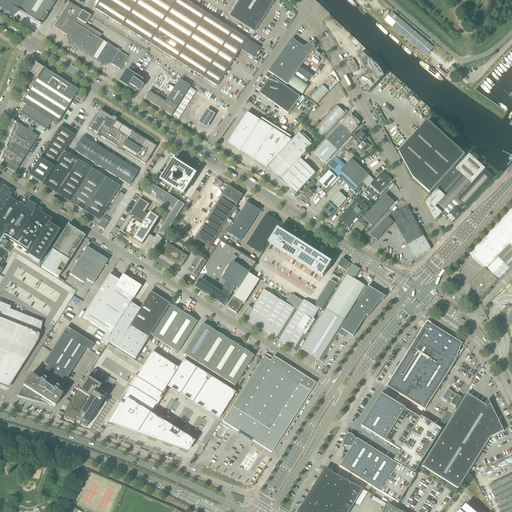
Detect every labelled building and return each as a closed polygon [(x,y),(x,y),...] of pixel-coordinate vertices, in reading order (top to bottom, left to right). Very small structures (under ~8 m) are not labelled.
[(0,0),(0,7),(13,16),(19,11),(26,1),(23,0),(0,0)] [(26,0),(26,1),(19,11),(41,25),(56,0),(26,0)] [(200,10),(183,0),(100,0),(95,9),(217,86),(240,49),(254,57),(259,48),(200,10)] [(274,2),(271,0),(239,0),(229,16),(254,32),(274,2)] [(102,35),(86,24),(91,16),(69,2),(53,27),(67,36),(69,46),(72,45),(84,52),(85,56),(88,55),(100,63),(101,66),(111,64),(119,69),(127,57),(99,39),(102,35)] [(426,56),(433,48),(392,13),(385,21),(426,56)] [(288,85),(315,46),(312,42),(304,47),(292,39),(269,72),(288,85)] [(358,81),(363,89),(368,86),(370,90),(370,91),(381,80),(380,79),(384,77),(384,76),(386,75),(380,70),(380,69),(379,69),(379,68),(363,53),(358,56),(369,75),(358,81)] [(357,72),(358,69),(353,59),(347,62),(349,66),(350,66),(351,68),(350,68),(354,74),(357,72)] [(26,105),(21,113),(47,130),(50,124),(52,125),(54,123),(57,125),(72,101),(74,99),(75,97),(74,97),(78,91),(44,69),(42,67),(41,67),(39,66),(40,66),(39,66),(36,63),(35,63),(35,64),(32,67),(32,66),(32,67),(32,68),(30,72),(30,73),(29,76),(28,76),(29,76),(33,79),(36,81),(22,103),(26,105)] [(450,68),(457,74),(460,70),(454,65),(450,68)] [(437,67),(436,69),(445,77),(446,75),(437,67)] [(135,92),(136,90),(139,91),(139,92),(143,86),(142,86),(140,84),(142,81),(127,71),(120,82),(135,92)] [(300,97),(271,77),(260,93),(288,114),(300,97)] [(150,92),(145,99),(172,116),(190,87),(179,80),(165,102),(150,92)] [(322,85),(310,98),(317,104),(329,91),(322,85)] [(336,105),(313,131),(322,139),(346,114),(348,112),(343,108),(341,110),(336,105)] [(199,123),(207,129),(216,114),(207,109),(199,123)] [(100,111),(89,128),(145,164),(156,147),(116,121),(117,120),(113,117),(112,119),(100,111)] [(316,173),(300,158),(312,146),(299,133),(292,141),(247,112),(228,143),(267,168),(267,169),(267,170),(268,170),(269,171),(270,171),(270,170),(296,194),(316,173)] [(325,164),(337,151),(361,124),(351,114),(326,141),(314,154),(325,164)] [(384,128),(388,126),(382,115),(378,117),(384,128)] [(0,163),(15,173),(38,137),(12,120),(10,122),(0,147),(0,163)] [(427,121),(400,151),(399,153),(413,179),(430,194),(465,156),(465,155),(467,150),(453,145),(427,121)] [(60,126),(29,176),(99,221),(120,187),(64,151),(75,136),(60,126)] [(361,133),(353,141),(358,145),(357,146),(364,152),(369,146),(364,141),(367,138),(361,133)] [(129,185),(138,172),(84,137),(75,151),(129,185)] [(342,150),(337,156),(339,159),(345,153),(342,150)] [(469,154),(466,158),(454,171),(451,175),(425,203),(435,221),(442,214),(446,218),(452,223),(455,220),(455,219),(466,207),(467,208),(495,178),(469,154)] [(336,157),(328,166),(354,191),(357,187),(358,188),(363,183),(369,176),(351,159),(345,166),(336,157)] [(188,169),(189,168),(183,164),(182,165),(174,160),(161,181),(171,187),(173,188),(183,195),(196,174),(188,169)] [(327,166),(318,176),(321,179),(319,182),(326,189),(337,178),(338,176),(327,166)] [(369,176),(363,183),(364,184),(368,187),(370,185),(379,194),(392,180),(383,172),(374,181),(371,177),(369,176)] [(0,213),(10,198),(14,192),(12,191),(12,190),(0,182),(0,213)] [(140,198),(118,233),(152,256),(168,230),(169,230),(185,205),(169,195),(173,188),(171,187),(167,194),(150,183),(143,193),(172,211),(155,238),(149,235),(156,224),(159,218),(150,212),(147,216),(144,214),(150,205),(140,198)] [(235,214),(237,211),(238,209),(236,207),(237,205),(237,204),(242,198),(243,195),(228,186),(222,195),(221,196),(205,222),(185,210),(172,231),(203,251),(211,256),(237,215),(235,214)] [(311,186),(303,195),(307,200),(313,194),(316,191),(313,188),(311,186)] [(339,192),(322,209),(330,217),(347,199),(339,192)] [(363,218),(363,219),(366,221),(372,227),(394,203),(385,195),(363,218)] [(0,273),(3,269),(1,267),(5,260),(4,259),(7,252),(9,253),(12,247),(11,247),(12,246),(39,263),(59,231),(57,230),(61,225),(35,209),(37,206),(28,201),(24,207),(10,198),(0,213),(0,273)] [(368,206),(358,198),(339,218),(348,227),(368,206)] [(241,241),(260,211),(248,203),(229,233),(241,241)] [(415,258),(431,249),(407,206),(388,217),(371,235),(377,241),(394,223),(395,222),(401,234),(407,245),(415,258)] [(470,284),(475,293),(480,303),(511,269),(511,207),(480,242),(469,254),(485,268),(470,284)] [(271,215),(269,217),(266,215),(247,245),(260,253),(279,223),(276,221),(277,219),(271,215)] [(99,226),(104,230),(109,221),(104,218),(99,226)] [(361,221),(356,226),(362,232),(367,226),(364,223),(366,221),(363,219),(361,221)] [(68,226),(66,228),(52,250),(69,261),(85,237),(68,226)] [(324,260),(323,261),(322,260),(322,259),(322,258),(315,254),(312,252),(305,248),(304,249),(303,248),(303,247),(296,242),(293,241),(287,236),(286,236),(286,237),(284,236),(285,235),(284,234),(277,230),(269,243),(323,277),(331,264),(324,260)] [(181,267),(188,257),(167,244),(160,254),(181,267)] [(69,275),(84,284),(86,280),(93,284),(108,261),(87,247),(69,275)] [(52,250),(41,267),(58,278),(69,261),(52,250)] [(193,274),(197,277),(206,261),(203,259),(193,274)] [(342,259),(337,266),(343,269),(346,271),(351,264),(342,259)] [(201,279),(195,288),(196,288),(200,290),(199,290),(200,290),(203,292),(203,293),(203,292),(206,294),(206,295),(207,294),(209,296),(210,296),(209,297),(210,297),(213,299),(216,301),(217,301),(220,303),(221,304),(224,305),(224,306),(229,297),(231,294),(232,294),(231,293),(233,290),(234,291),(234,290),(233,290),(235,287),(239,289),(250,272),(233,261),(222,278),(227,281),(223,288),(224,289),(222,292),(212,286),(208,284),(201,279)] [(310,336),(301,349),(307,352),(321,361),(327,352),(359,300),(367,287),(354,279),(360,269),(354,265),(312,332),(307,334),(305,337),(310,336)] [(249,274),(233,298),(242,304),(258,279),(249,274)] [(109,275),(82,318),(102,330),(106,333),(100,342),(107,346),(109,343),(135,359),(148,338),(129,326),(140,309),(130,303),(133,298),(134,299),(141,287),(122,275),(119,281),(109,275)] [(331,280),(315,306),(322,310),(338,284),(331,280)] [(359,301),(338,334),(343,338),(346,332),(353,337),(365,317),(367,318),(385,297),(369,287),(368,286),(367,288),(367,287),(359,300),(359,301)] [(296,351),(305,337),(307,334),(315,322),(312,321),(319,310),(304,301),(303,302),(293,296),(290,297),(285,303),(265,290),(252,309),(248,307),(242,317),(242,316),(242,317),(296,351)] [(151,334),(152,335),(171,306),(169,305),(170,305),(150,292),(142,305),(143,305),(129,326),(148,338),(151,334)] [(233,298),(227,308),(237,314),(243,304),(242,304),(233,298)] [(0,385),(8,389),(11,385),(38,341),(41,330),(43,322),(7,308),(0,305),(0,385)] [(171,306),(152,335),(152,336),(178,352),(197,322),(171,306)] [(400,365),(387,386),(400,394),(405,398),(425,410),(431,400),(449,371),(445,368),(454,352),(461,342),(427,321),(420,333),(409,350),(408,352),(400,365)] [(203,324),(184,354),(197,362),(216,332),(203,324)] [(22,388),(17,396),(36,403),(39,397),(55,407),(62,395),(56,392),(58,389),(60,390),(86,348),(90,350),(94,345),(67,327),(51,352),(55,355),(40,377),(43,379),(41,382),(30,375),(23,387),(22,388)] [(216,332),(197,362),(209,370),(228,340),(216,332)] [(228,340),(209,370),(222,378),(241,348),(228,340)] [(241,348),(222,378),(235,386),(254,356),(241,348)] [(167,386),(178,368),(152,352),(133,382),(160,399),(163,394),(164,395),(166,391),(165,390),(167,388),(167,387),(168,388),(169,387),(167,386)] [(222,422),(272,453),(316,383),(274,356),(271,361),(264,357),(261,361),(222,422)] [(183,360),(178,368),(167,386),(169,387),(172,388),(171,389),(176,392),(176,391),(180,394),(196,368),(183,360)] [(209,376),(196,368),(180,394),(184,396),(184,397),(189,400),(189,399),(193,402),(209,376)] [(209,376),(193,402),(197,405),(202,408),(206,410),(222,384),(209,376)] [(106,381),(113,385),(116,381),(109,377),(106,381)] [(100,386),(87,378),(78,391),(80,393),(64,418),(65,418),(65,419),(68,421),(69,420),(74,423),(76,419),(80,422),(80,423),(86,427),(106,397),(97,391),(100,386)] [(133,382),(124,397),(150,414),(152,411),(152,412),(155,407),(154,407),(160,399),(133,382)] [(236,393),(222,384),(206,410),(210,413),(215,416),(218,417),(220,413),(222,414),(236,393)] [(445,394),(442,399),(447,401),(450,397),(452,393),(448,390),(445,394)] [(400,450),(420,418),(405,409),(406,408),(382,394),(361,426),(385,441),(400,450)] [(504,431),(488,400),(485,405),(468,394),(422,466),(459,489),(490,438),(504,431)] [(453,399),(451,404),(455,407),(461,398),(456,395),(453,399)] [(192,445),(195,442),(150,414),(124,397),(108,422),(187,451),(191,444),(192,445)] [(353,435),(352,434),(351,434),(350,434),(350,433),(349,433),(349,434),(348,434),(347,434),(347,435),(346,435),(346,436),(345,436),(345,437),(345,438),(344,440),(344,441),(343,442),(343,443),(343,444),(343,445),(343,446),(343,445),(345,446),(345,447),(346,447),(347,446),(352,447),(348,453),(343,453),(343,452),(342,452),(343,457),(343,456),(346,456),(340,466),(399,503),(408,489),(409,490),(413,483),(412,482),(416,475),(357,438),(356,440),(355,438),(354,436),(353,435)] [(511,456),(491,467),(494,473),(511,463),(511,456)] [(323,473),(300,511),(302,511),(301,511),(348,511),(363,489),(352,483),(331,472),(329,476),(323,473)] [(511,511),(511,473),(489,485),(502,511),(511,511)] [(70,507),(67,511),(77,511),(78,510),(73,508),(75,503),(72,502),(70,507)]
